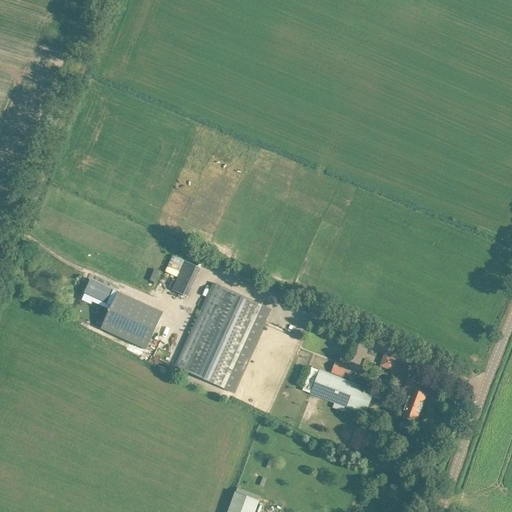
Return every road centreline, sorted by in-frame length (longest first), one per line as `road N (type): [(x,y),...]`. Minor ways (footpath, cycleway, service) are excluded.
road 1 (unknown): [(158,345),(195,278),(205,275),(485,387)]
road 2 (track): [(104,0),(0,264)]
road 3 (tertiary): [(440,511),(511,319)]
